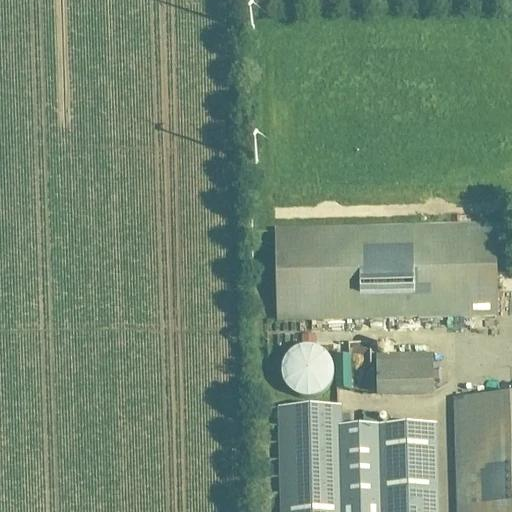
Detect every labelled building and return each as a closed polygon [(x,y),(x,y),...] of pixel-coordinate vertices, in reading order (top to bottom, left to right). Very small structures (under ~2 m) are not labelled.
[(278,322),(498,316),(497,276),(511,275),(511,246),(496,246),(495,226),(275,232),(278,322)] [(492,318),(491,327),(511,328),(511,319),(492,318)] [(315,336),(301,336),(301,347),(315,346),(315,336)] [(332,382),(333,372),(331,364),(327,356),(320,351),(313,348),(308,348),(298,349),(291,354),(285,360),(282,369),(282,378),(285,387),(291,394),(299,399),(308,400),(317,398),(324,394),(329,389),(332,382)] [(378,399),(435,397),(434,354),(376,356),(378,399)] [(511,511),(511,400),(456,402),(458,511),(511,511)] [(380,511),(378,427),(339,428),(338,408),(280,409),(283,511),(380,511)] [(436,511),(434,425),(378,427),(380,511),(436,511)]
